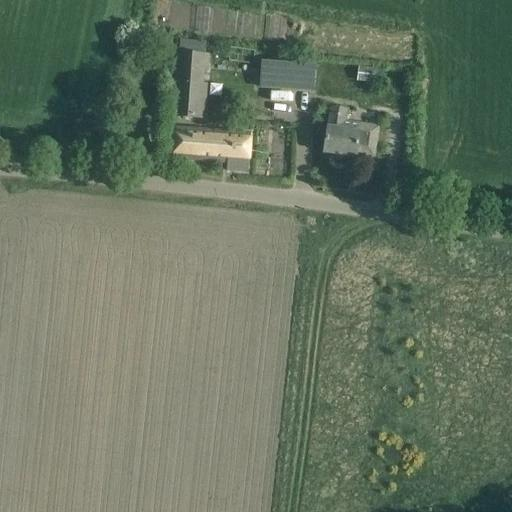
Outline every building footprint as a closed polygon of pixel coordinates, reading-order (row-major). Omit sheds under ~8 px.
[(175,53),(170,118),(201,121),(205,72),(208,72),(210,55),(175,53)] [(272,63),(271,90),(312,93),(313,66),(272,63)] [(358,81),(380,83),(381,70),(359,68),(358,81)] [(136,76),(135,87),(160,89),(160,77),(136,76)] [(346,110),(331,108),(324,154),(356,159),(357,155),(374,158),(378,128),(358,124),(357,132),(343,130),(346,110)] [(251,134),(176,129),(173,160),(227,164),(227,172),(248,173),(251,134)]
